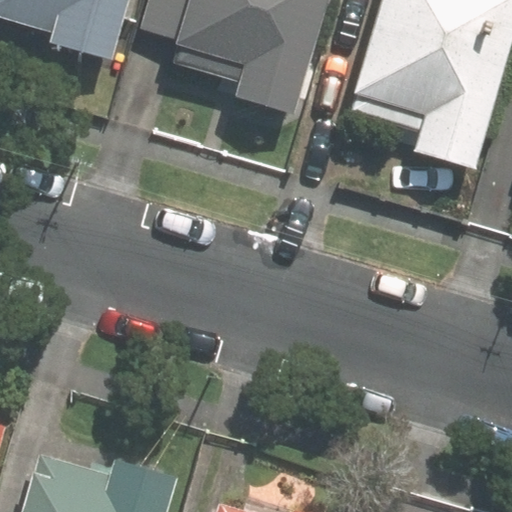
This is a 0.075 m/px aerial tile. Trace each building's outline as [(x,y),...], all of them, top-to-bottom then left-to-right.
[(0,0),(0,16),(50,32),(48,41),(107,58),(123,0),(0,0)] [(321,0),(181,0),(165,57),(237,77),(232,95),(289,111),(321,0)] [(511,0),(377,0),(346,108),(415,128),(408,152),(470,169),(511,24),(511,0)] [(104,469),(38,450),(20,511),(167,511),(179,473),(109,453),(104,469)] [(288,511),(320,511),(291,503),(288,511)]
